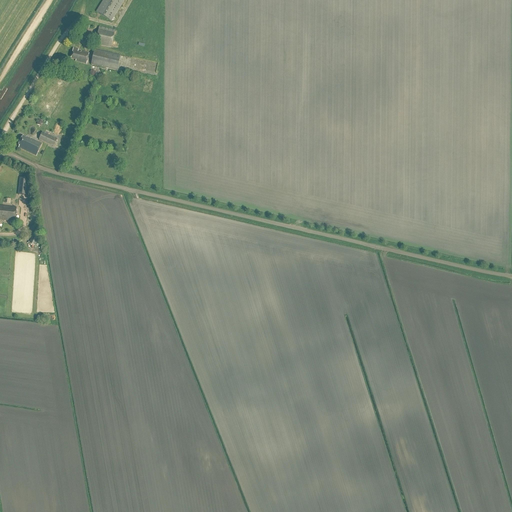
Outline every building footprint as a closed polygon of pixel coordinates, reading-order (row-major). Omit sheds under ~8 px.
[(102,0),(95,12),(111,21),(124,0),(102,0)] [(95,45),(111,49),(115,31),(99,27),(95,45)] [(75,61),(75,62),(86,65),(88,55),(81,53),(80,54),(77,53),(78,51),(73,49),(70,59),(75,61)] [(90,65),(116,71),(120,55),(94,50),(90,65)] [(42,132),(38,140),(53,147),(57,139),(42,132)] [(22,137),(18,145),(26,149),(24,151),(36,157),(42,145),(30,139),(30,141),(22,137)] [(20,179),(18,195),(26,196),(28,179),(20,179)] [(0,220),(15,222),(17,208),(0,206),(0,220)] [(29,244),(34,246),(38,237),(33,235),(29,244)]
